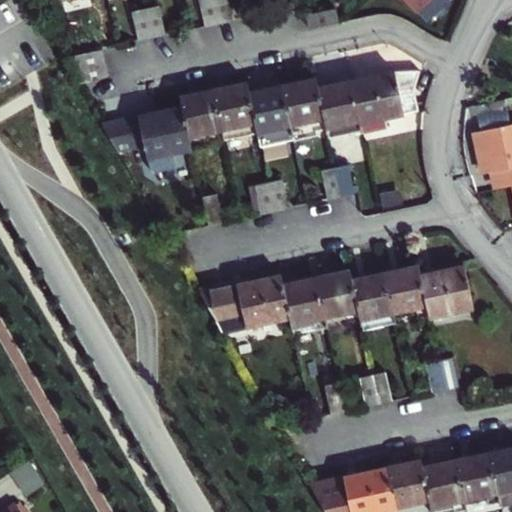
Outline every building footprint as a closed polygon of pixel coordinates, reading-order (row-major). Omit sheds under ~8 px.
[(201,0),(208,27),(221,24),(215,0),(201,0)] [(215,0),(221,24),(235,21),(229,0),(215,0)] [(268,0),(271,12),(284,9),(298,6),(297,3),(296,0),(268,0)] [(411,0),(431,21),(453,1),(452,0),(411,0)] [(163,7),(150,10),(156,38),(169,35),(163,7)] [(337,7),(309,13),(312,28),(340,23),(337,7)] [(143,41),(156,38),(150,10),(137,13),(143,41)] [(111,76),(108,62),(105,50),(67,58),(74,70),(81,82),(111,76)] [(399,70),(354,80),(365,126),(393,119),(392,116),(421,109),(417,93),(424,68),(399,70)] [(284,86),(297,141),(330,134),(320,87),(318,78),(284,86)] [(365,126),(354,80),(320,87),(330,134),(331,137),(365,129),(365,126)] [(249,84),(217,91),(228,139),(261,131),(252,93),(249,84)] [(284,86),(252,93),(261,131),(263,142),(264,148),(297,141),(284,86)] [(183,98),(185,107),(195,146),(228,139),(217,91),(183,98)] [(489,129),(482,130),(489,167),(501,164),(506,188),(511,186),(511,97),(485,104),(489,129)] [(185,107),(106,125),(122,152),(147,146),(148,151),(150,158),(152,169),(156,172),(174,168),(176,164),(174,153),(195,148),(195,146),(185,107)] [(353,165),(338,168),(344,197),(359,194),(353,165)] [(326,171),(332,200),(344,197),(338,168),(326,171)] [(286,179),(273,183),(280,212),(293,209),(286,179)] [(260,185),(266,215),(280,212),(273,183),(260,185)] [(405,188),(385,192),(389,207),(408,202),(405,188)] [(221,194),(206,197),(213,227),(228,224),(221,194)] [(430,308),(423,274),(420,263),(386,270),(394,309),(416,304),(417,311),(418,315),(431,312),(430,308)] [(456,303),(458,310),(478,306),(468,264),(423,274),(430,308),(456,303)] [(353,268),(319,276),(327,314),(329,320),(330,324),(364,317),(355,277),(353,268)] [(394,309),(386,270),(355,277),(364,317),(366,325),(366,327),(397,321),(396,316),(394,309)] [(294,316),(287,283),(285,274),(249,282),(204,293),(219,319),(226,331),(294,316)] [(294,316),(295,321),(298,331),(330,324),(329,320),(327,314),(319,276),(287,283),(294,316)] [(202,289),(204,293),(249,282),(248,279),(202,289)] [(431,312),(432,316),(458,310),(456,303),(430,308),(431,312)] [(394,309),(396,316),(417,311),(416,304),(394,309)] [(330,324),(331,333),(366,325),(364,317),(330,324)] [(456,354),(441,357),(448,386),(462,383),(456,354)] [(427,360),(433,390),(448,386),(441,357),(427,360)] [(389,370),(376,373),(382,403),(396,399),(389,370)] [(382,403),(376,373),(362,376),(369,406),(382,403)] [(348,411),(342,381),(330,384),(336,414),(348,411)] [(511,486),(511,444),(491,450),(499,489),(511,486)] [(491,450),(457,457),(468,506),(501,499),(500,495),(499,489),(491,450)] [(468,506),(457,457),(423,465),(433,508),(434,511),(455,511),(455,509),(468,506)] [(434,511),(433,508),(423,465),(423,460),(389,468),(398,510),(398,511),(434,511)] [(389,511),(398,510),(389,468),(315,485),(329,511),(330,511),(389,511)] [(511,486),(499,489),(500,495),(511,491),(511,486)] [(0,510),(0,511),(19,511),(13,502),(0,510)]
